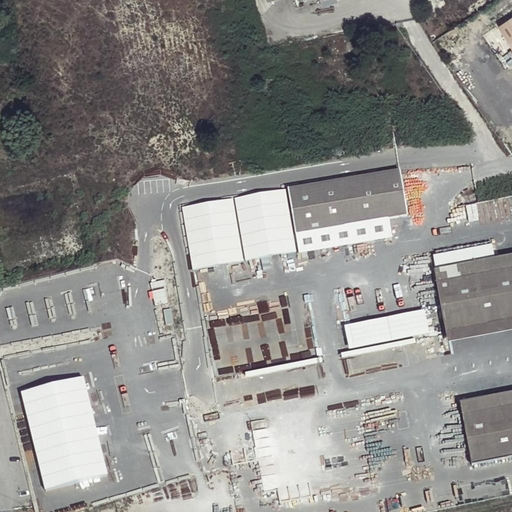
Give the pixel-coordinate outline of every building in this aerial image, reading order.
[(511,16),(495,28),(511,51),(511,16)] [(400,167),(288,189),(295,230),(387,215),(408,212),(400,167)] [(288,189),(235,198),(246,262),(299,253),(295,230),(288,189)] [(235,198),(182,208),(194,271),(246,262),(235,198)] [(387,215),(295,230),(299,253),(391,239),(387,215)] [(434,269),(492,257),(492,246),(433,257),(434,269)] [(511,321),(511,268),(499,271),(492,257),(434,269),(446,334),(511,321)] [(425,311),(339,326),(343,350),(388,343),(389,347),(409,344),(408,337),(428,334),(425,311)] [(85,378),(22,393),(46,493),(109,478),(85,378)] [(511,405),(511,393),(460,403),(462,415),(511,405)] [(511,405),(462,415),(472,465),(511,457),(511,405)]
